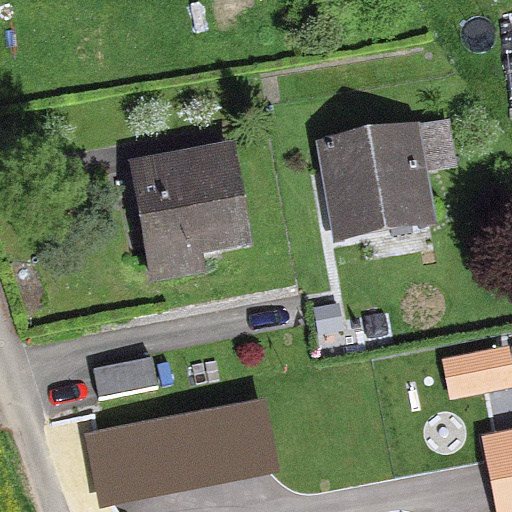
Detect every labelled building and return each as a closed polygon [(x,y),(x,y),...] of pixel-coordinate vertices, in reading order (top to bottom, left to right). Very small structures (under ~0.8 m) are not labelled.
[(439,130),(320,151),(333,229),(422,214),(416,175),(445,170),(439,130)] [(197,180),(194,161),(129,173),(145,263),(244,246),(231,174),(197,180)] [(148,363),(89,374),(95,404),(153,393),(148,363)] [(262,405),(89,437),(101,500),(274,468),(262,405)] [(511,444),(494,448),(500,480),(511,477),(511,444)]
